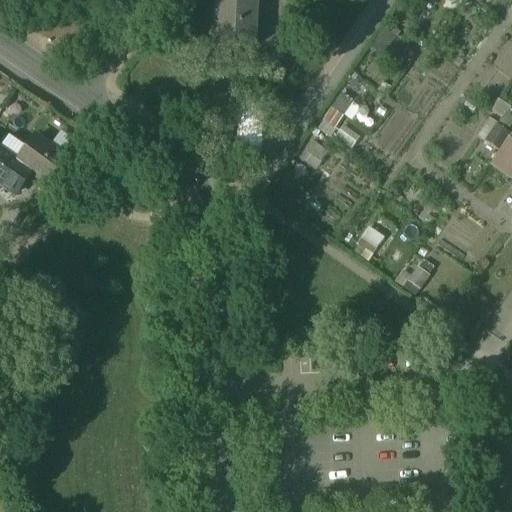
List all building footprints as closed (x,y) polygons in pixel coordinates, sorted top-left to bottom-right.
[(255,0),(219,0),(220,14),(255,17),(255,0)] [(255,17),(220,14),(219,31),(216,31),(216,50),(254,51),(255,17)] [(263,107),(240,106),(237,162),(261,163),(263,107)] [(511,132),(491,162),(511,177),(511,132)] [(69,160),(36,135),(17,161),(34,173),(51,186),(69,160)] [(313,143),(302,161),(319,170),(329,152),(313,143)] [(0,187),(15,199),(34,173),(17,161),(0,148),(0,187)]
